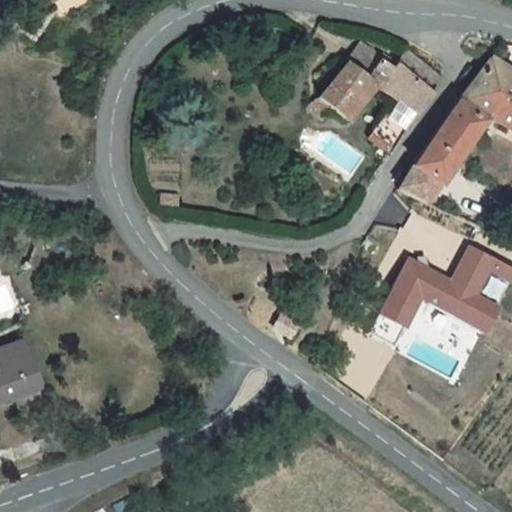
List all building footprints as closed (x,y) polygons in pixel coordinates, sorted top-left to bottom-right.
[(440,81),(403,53),(390,71),(379,62),(380,60),(358,43),(342,64),(344,66),(316,100),(309,104),(303,111),(320,124),(329,113),(340,121),(353,103),(368,84),(376,90),(378,88),(394,100),(415,115),(440,81)] [(511,74),(490,60),(457,103),(411,168),(437,187),(487,118),(511,132),(511,74)] [(373,129),(365,141),(387,157),(415,115),(394,100),(373,129)] [(353,103),(340,121),(345,124),(357,106),(353,103)] [(437,187),(411,168),(395,190),(424,204),(437,187)] [(361,248),(368,254),(377,242),(366,234),(358,246),(361,248)] [(453,274),(406,253),(380,312),(410,325),(421,301),(489,331),(502,302),(480,293),(489,272),(511,281),(511,262),(467,243),(453,274)] [(29,270),(30,269),(31,266),(31,265),(30,263),(29,261),(27,260),(25,261),(22,261),(21,263),(21,264),(21,267),(22,269),(24,270),(26,270),(29,270)] [(29,313),(26,307),(16,310),(18,317),(29,313)] [(295,328),(280,318),(273,330),(289,338),(295,328)] [(0,403),(38,389),(20,341),(0,348),(0,403)]
